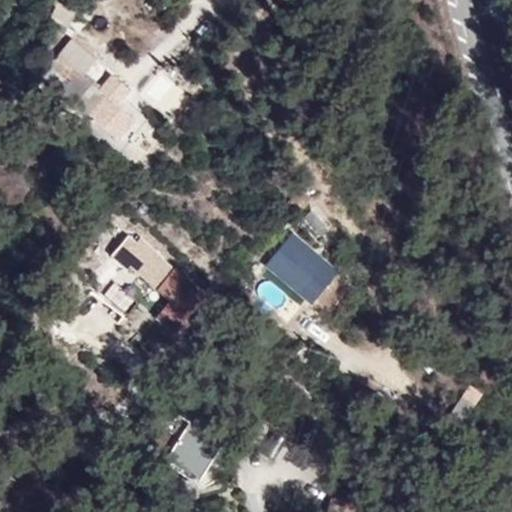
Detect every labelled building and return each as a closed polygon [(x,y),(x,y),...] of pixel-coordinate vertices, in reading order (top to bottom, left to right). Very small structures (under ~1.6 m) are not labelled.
[(35,79),(138,165),(161,137),(134,115),(131,118),(80,76),(94,59),(69,39),(35,79)] [(138,84),(104,53),(86,74),(119,105),(138,84)] [(154,74),(142,65),(135,75),(145,84),(154,74)] [(292,213),(303,198),(285,182),(276,193),(284,207),(292,213)] [(311,231),(321,218),(305,205),(296,217),(311,231)] [(296,293),(322,263),(290,236),(264,265),(296,293)] [(161,337),(190,299),(118,242),(114,248),(103,241),(87,262),(103,274),(108,268),(151,303),(139,320),(161,337)] [(456,407),(443,398),(429,418),(442,427),(456,407)] [(180,487),(205,446),(214,451),(222,439),(172,409),(164,421),(170,424),(144,464),(180,487)]
